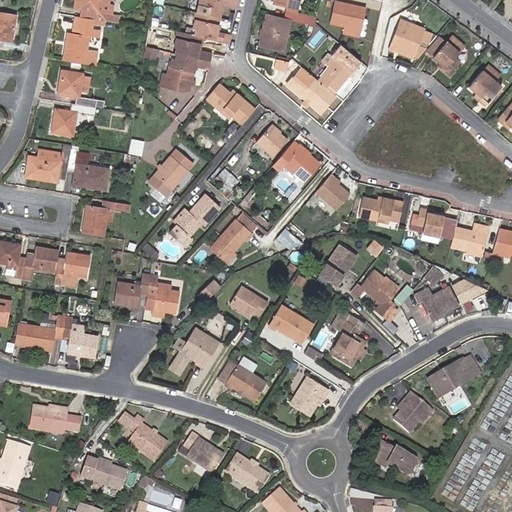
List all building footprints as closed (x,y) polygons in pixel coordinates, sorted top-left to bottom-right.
[(78,0),(77,9),(82,10),(81,17),(93,19),(105,21),(118,23),(119,15),(112,14),(113,5),(109,4),(109,0),(78,0)] [(236,7),(237,0),(199,0),(197,12),(220,17),(223,4),(236,7)] [(273,0),(273,2),(287,5),(287,8),(296,10),(298,0),(273,0)] [(356,17),(359,7),(334,1),(330,22),(343,25),(342,32),(355,35),(358,17),(356,17)] [(163,5),(153,2),(149,24),(158,26),(163,5)] [(418,2),(413,6),(419,13),(424,8),(418,2)] [(364,8),(359,7),(356,17),(358,17),(355,35),(358,35),(364,8)] [(203,37),(229,43),(230,35),(217,32),(220,17),(197,12),(190,10),(186,27),(198,30),(197,35),(203,37)] [(0,40),(12,42),(16,15),(0,11),(0,40)] [(286,19),(267,14),(260,45),(283,51),(287,33),(283,32),(286,19)] [(401,44),(398,52),(412,57),(423,29),(400,20),(392,41),(401,44)] [(157,33),(158,26),(149,24),(148,31),(157,33)] [(67,32),(63,60),(95,65),(97,50),(87,49),(89,36),(99,37),(100,30),(74,26),(73,33),(67,32)] [(194,49),(197,35),(178,31),(175,47),(179,48),(178,54),(209,62),(212,53),(200,50),(194,49)] [(446,68),(444,71),(449,76),(460,63),(454,58),(465,46),(451,34),(432,56),(440,63),(446,68)] [(203,37),(197,35),(194,49),(200,50),(203,37)] [(432,56),(445,41),(439,36),(426,51),(432,56)] [(389,48),(398,52),(401,44),(392,41),(389,48)] [(483,51),(487,47),(482,42),(478,47),(483,51)] [(152,56),(154,49),(145,47),(144,54),(152,56)] [(305,57),(300,53),(296,58),(300,62),(305,57)] [(208,69),(209,62),(178,54),(177,60),(173,58),(169,75),(166,74),(164,84),(190,91),(191,85),(194,86),(195,81),(192,80),(195,69),(196,66),(198,67),(208,69)] [(318,80),(334,93),(349,75),(345,73),(348,69),(336,59),(331,54),(324,62),(330,67),(318,80)] [(321,113),(336,95),(334,93),(318,80),(315,77),(292,58),(288,62),(295,68),(296,66),(300,70),(294,78),(292,77),(286,83),(300,95),(302,97),(321,113)] [(286,72),(288,62),(276,59),(273,69),(286,72)] [(438,66),(444,71),(446,68),(440,63),(438,66)] [(482,71),(469,87),(476,93),(481,97),(479,100),(485,106),(499,89),(493,83),(494,81),(499,75),(487,66),(483,72),(482,71)] [(95,107),(107,109),(108,101),(105,101),(104,106),(95,105),(96,100),(79,97),(82,76),(83,73),(62,70),(58,94),(76,97),(75,103),(95,107)] [(90,77),(82,76),(80,90),(88,91),(90,77)] [(219,83),(206,99),(220,111),(223,108),(231,114),(242,124),(255,109),(232,90),(230,93),(219,83)] [(301,103),(305,99),(302,97),(300,95),(296,100),(301,103)] [(75,103),(71,103),(70,110),(56,108),(52,133),(72,136),(76,111),(94,114),(95,107),(75,103)] [(507,107),(497,119),(503,124),(505,121),(510,126),(511,127),(511,103),(508,107),(507,107)] [(177,115),(168,108),(166,110),(175,117),(177,115)] [(223,108),(220,111),(228,118),(231,114),(223,108)] [(272,124),(270,126),(280,134),(281,132),(272,124)] [(280,134),(270,126),(256,143),(272,157),(287,140),(280,134)] [(222,136),(227,141),(231,136),(226,132),(222,136)] [(227,141),(222,136),(219,140),(225,144),(227,141)] [(142,154),(144,140),(131,138),(129,152),(142,154)] [(319,163),(293,141),(283,153),(272,166),(277,170),(282,165),(303,182),(319,163)] [(87,164),(89,152),(81,151),(81,146),(72,145),(70,154),(68,169),(76,170),(73,184),(106,189),(109,168),(87,164)] [(176,148),(155,175),(172,189),(193,163),(176,148)] [(59,178),(66,179),(68,169),(70,154),(39,149),(38,157),(29,156),(25,176),(58,182),(59,178)] [(136,164),(137,155),(125,153),(124,162),(136,164)] [(198,163),(193,169),(198,172),(202,167),(198,163)] [(328,176),(338,184),(340,181),(331,173),(328,176)] [(328,176),(316,192),(336,209),(349,194),(338,184),(328,176)] [(221,208),(206,194),(189,212),(186,209),(174,222),(177,225),(170,234),(180,243),(186,236),(199,221),(201,223),(205,226),(221,208)] [(381,201),(377,200),(362,197),(358,216),(387,222),(388,219),(398,221),(402,202),(382,197),(381,201)] [(104,236),(106,220),(108,208),(114,209),(125,211),(127,203),(104,199),(103,207),(87,204),(82,232),(104,236)] [(426,213),(427,209),(420,208),(416,223),(423,225),(422,232),(439,236),(443,216),(433,214),(426,213)] [(224,261),(233,250),(244,238),(248,241),(254,234),(236,219),(210,248),(224,261)] [(199,221),(186,236),(180,243),(186,248),(192,241),(189,238),(201,223),(199,221)] [(455,226),(450,246),(467,250),(466,252),(481,255),(488,226),(473,222),(471,230),(455,226)] [(511,231),(499,228),(492,252),(509,256),(510,252),(511,252),(511,231)] [(291,250),(298,239),(284,229),(276,240),(291,250)] [(24,266),(26,258),(20,257),(22,244),(0,240),(0,262),(7,263),(18,265),(16,276),(22,277),(24,266)] [(159,254),(148,244),(143,249),(154,259),(159,254)] [(320,276),(338,288),(358,257),(342,245),(320,276)] [(36,247),(34,255),(33,259),(26,258),(24,266),(22,277),(30,278),(32,267),(55,271),(57,263),(59,251),(36,247)] [(237,253),(233,250),(224,261),(227,264),(237,253)] [(489,262),(492,252),(485,250),(483,260),(489,262)] [(65,264),(57,263),(55,271),(53,283),(62,285),(64,273),(87,276),(90,256),(67,252),(65,264)] [(291,253),(288,258),(296,264),(300,259),(291,253)] [(18,265),(7,263),(6,274),(16,276),(18,265)] [(376,268),(361,284),(384,306),(399,290),(376,268)] [(443,276),(435,268),(426,278),(434,286),(443,276)] [(139,294),(147,296),(151,273),(142,272),(141,284),(118,281),(114,303),(137,306),(139,294)] [(151,273),(147,296),(146,301),(154,302),(153,308),(166,310),(176,312),(180,291),(156,287),(158,274),(151,273)] [(459,303),(485,292),(481,282),(470,286),(467,276),(450,283),(459,303)] [(203,299),(220,285),(214,278),(197,292),(203,299)] [(405,283),(394,299),(402,304),(412,288),(405,283)] [(228,302),(249,315),(252,310),(259,314),(266,301),(239,285),(228,302)] [(351,293),(358,300),(363,295),(357,287),(351,293)] [(459,306),(449,288),(433,297),(428,289),(414,296),(418,304),(421,303),(431,321),(459,306)] [(0,319),(7,321),(11,300),(0,298),(0,319)] [(313,325),(281,305),(268,327),(276,331),(277,329),(302,344),(313,325)] [(375,317),(380,311),(374,305),(368,310),(375,317)] [(14,344),(52,350),(54,337),(62,338),(65,316),(58,315),(56,324),(56,329),(45,328),(17,324),(14,344)] [(65,316),(62,338),(69,339),(67,352),(94,357),(98,336),(83,334),(70,332),(72,319),(73,317),(65,316)] [(70,332),(83,334),(85,321),(72,319),(70,332)] [(341,330),(335,339),(327,353),(349,366),(354,357),(360,349),(360,348),(357,343),(360,337),(354,333),(357,328),(341,319),(336,327),(341,330)] [(331,336),(335,339),(341,330),(336,327),(331,336)] [(217,343),(191,328),(167,370),(178,377),(188,359),(203,368),(217,343)] [(14,344),(6,343),(5,351),(13,352),(14,344)] [(360,349),(354,357),(358,359),(363,350),(360,349)] [(314,356),(305,350),(303,353),(312,359),(314,356)] [(481,374),(472,358),(465,362),(463,359),(442,372),(444,374),(429,383),(438,399),(481,374)] [(298,366),(291,361),(283,373),(290,378),(298,366)] [(230,388),(243,368),(235,363),(222,384),(230,388)] [(253,401),(265,382),(243,368),(230,388),(237,393),(238,392),(243,395),(248,398),(253,401)] [(444,374),(442,372),(427,380),(429,383),(444,374)] [(319,395),(322,396),(327,389),(305,375),(288,404),(307,415),(314,403),(319,395)] [(419,421),(430,408),(412,392),(406,399),(409,401),(401,411),(393,420),(409,434),(419,421)] [(317,405),(322,396),(319,395),(314,403),(317,405)] [(409,401),(406,399),(398,408),(401,411),(409,401)] [(67,408),(51,406),(50,407),(62,410),(61,413),(44,409),(44,407),(33,406),(30,428),(63,434),(64,429),(78,431),(80,418),(66,416),(67,408)] [(434,411),(430,408),(419,421),(423,424),(434,411)] [(154,459),(165,443),(153,434),(148,431),(143,427),(145,423),(135,416),(126,430),(131,434),(126,441),(154,459)] [(455,435),(458,430),(453,427),(449,432),(455,435)] [(203,466),(211,471),(221,455),(196,439),(197,438),(190,434),(181,447),(188,452),(185,457),(202,468),(203,466)] [(367,448),(374,452),(380,441),(372,437),(367,448)] [(386,463),(404,474),(414,456),(395,446),(394,448),(380,441),(374,452),(370,459),(384,467),(386,463)] [(0,487),(16,493),(30,449),(6,442),(0,460),(0,487)] [(254,468),(248,464),(233,455),(223,472),(257,494),(268,477),(254,468)] [(414,456),(404,474),(413,471),(415,465),(414,456)] [(111,465),(96,460),(89,483),(120,493),(129,471),(111,465)] [(300,511),(278,486),(260,501),(269,511),(304,511),(302,510),(300,511)] [(0,497),(0,504),(0,505),(0,504),(0,511),(14,511),(16,510),(13,509),(15,502),(0,497)] [(147,505),(138,502),(134,511),(145,511),(147,505)]
